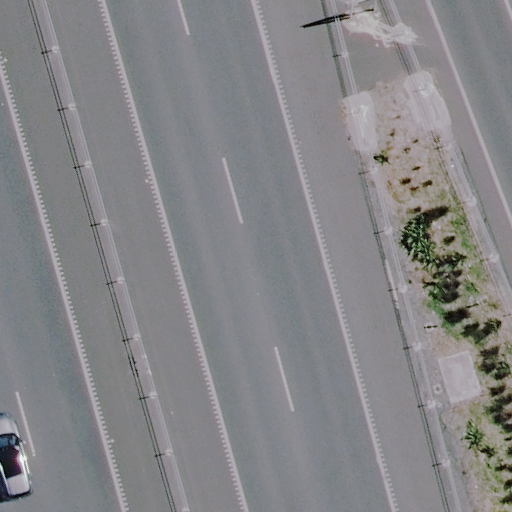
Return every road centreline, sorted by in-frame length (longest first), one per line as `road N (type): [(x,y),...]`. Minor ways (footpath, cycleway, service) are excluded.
road 1 (motorway): [(174,0),(321,511)]
road 2 (motorway): [(62,511),(0,300)]
